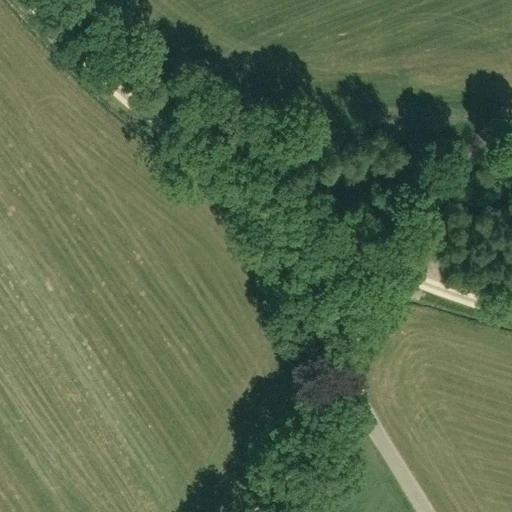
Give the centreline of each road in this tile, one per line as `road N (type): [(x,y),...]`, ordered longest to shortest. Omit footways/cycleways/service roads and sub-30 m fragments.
road 1 (track): [(406,277),(277,222),(115,93),(29,0)]
road 2 (track): [(257,511),(384,298),(406,277)]
road 3 (track): [(485,135),(403,200),(373,265)]
road 4 (track): [(277,222),(339,374)]
